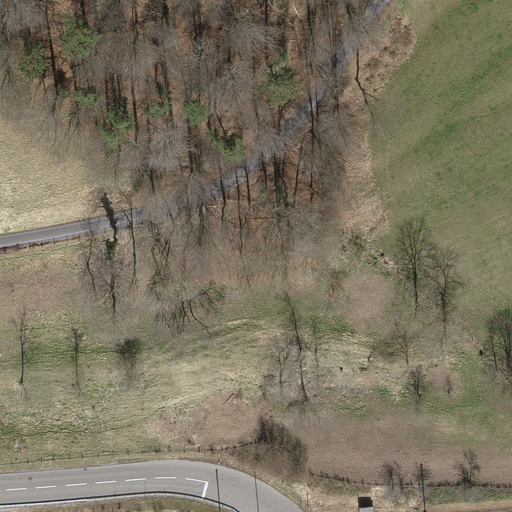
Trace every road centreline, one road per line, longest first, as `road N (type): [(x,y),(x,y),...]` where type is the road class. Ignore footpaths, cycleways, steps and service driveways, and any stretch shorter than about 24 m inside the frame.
road 1 (track): [(0,239),(82,229),(233,180),(301,116),(375,0)]
road 2 (tertiary): [(0,489),(176,478),(226,487),(275,511)]
